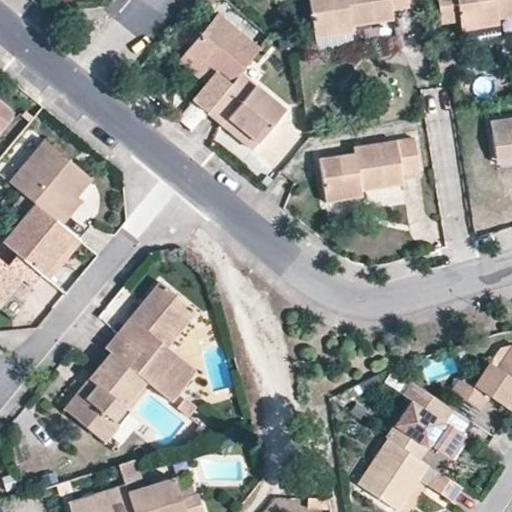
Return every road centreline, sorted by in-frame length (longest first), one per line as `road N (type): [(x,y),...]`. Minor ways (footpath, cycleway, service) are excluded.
road 1 (residential): [(182,175),(336,295),(395,304),(511,275)]
road 2 (residential): [(0,368),(43,343),(182,175)]
road 3 (residential): [(79,90),(182,175)]
